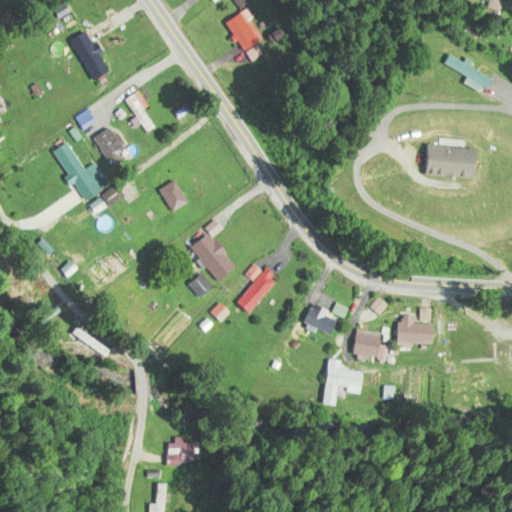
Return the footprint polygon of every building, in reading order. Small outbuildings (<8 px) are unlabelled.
[(237,53),(260,41),(245,10),(221,22),(237,53)] [(428,52),(441,61),(436,67),(453,78),(469,53),(451,41),(447,46),(437,40),(428,52)] [(103,72),(83,42),(68,52),(88,82),(103,72)] [(262,53),(253,46),(245,57),(254,63),(262,53)] [(121,100),(140,135),(150,130),(139,110),(142,108),(134,93),(121,100)] [(118,153),(105,129),(88,138),(101,162),(118,153)] [(80,171),(62,143),(46,153),(78,203),(98,191),(92,182),(99,178),(91,164),(80,171)] [(492,179),(444,166),(441,176),(489,190),(492,179)] [(154,191),(168,215),(184,204),(169,181),(154,191)] [(210,284),(229,271),(205,234),(185,247),(210,284)] [(241,277),(248,284),(235,298),(246,309),(270,285),(252,266),(241,277)] [(296,324),(324,338),(331,324),(303,309),(296,324)] [(390,345),(425,346),(426,310),(414,310),(413,321),(391,320),(390,345)] [(375,334),(349,331),(346,358),(372,361),(375,334)] [(408,370),(408,365),(396,365),(396,370),(383,370),(383,381),(430,381),(430,370),(408,370)] [(331,391),(356,392),(357,373),(332,372),(331,391)] [(165,440),(165,466),(193,466),(193,440),(165,440)] [(152,506),(146,506),(145,511),(164,511),(164,485),(152,485),(152,506)]
